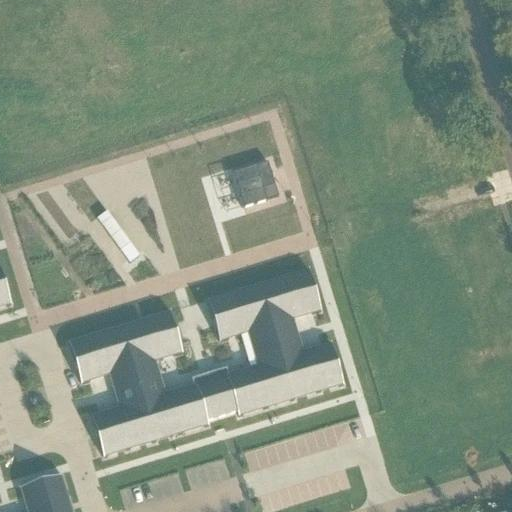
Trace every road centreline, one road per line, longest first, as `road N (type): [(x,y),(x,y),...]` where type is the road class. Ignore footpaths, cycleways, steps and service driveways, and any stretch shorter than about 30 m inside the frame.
road 1 (unknown): [(511,194),(310,242)]
road 2 (residential): [(94,511),(39,321)]
road 3 (tertiary): [(511,133),(469,0)]
road 4 (residential): [(391,511),(511,475)]
